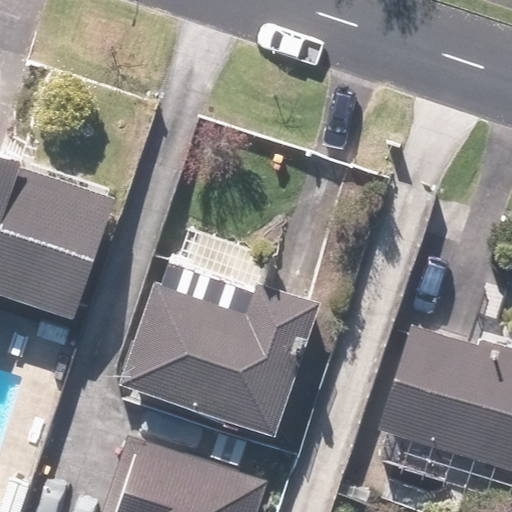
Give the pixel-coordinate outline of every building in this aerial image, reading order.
[(104,198),(0,162),(0,296),(63,318),(104,198)] [(342,234),(293,217),(279,258),(328,275),(342,234)] [(154,251),(110,380),(261,431),(305,302),(154,251)] [(511,356),(401,323),(371,422),(511,466),(511,356)] [(129,440),(103,511),(251,511),(261,486),(129,440)]
